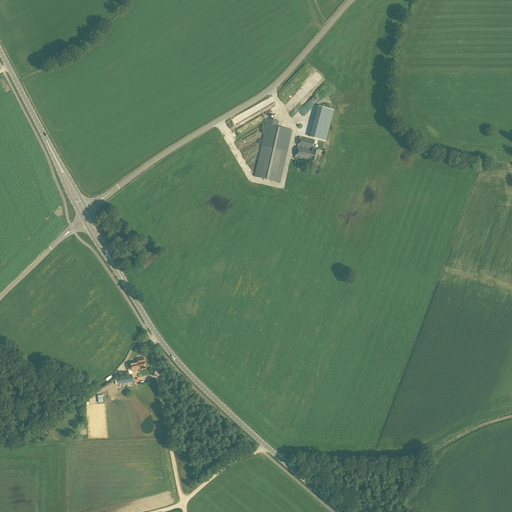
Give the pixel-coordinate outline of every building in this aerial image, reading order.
[(326,142),(334,110),(318,106),(310,137),(326,142)] [(279,182),(292,130),(278,127),(279,121),(268,119),(254,176),(279,182)] [(257,138),(263,134),(260,128),(252,133),(254,136),(256,135),(257,138)] [(313,148),(315,140),(300,137),(295,158),(310,161),(310,162),(316,164),(320,149),(313,148)] [(157,257),(150,251),(138,263),(145,269),(157,257)] [(131,368),(128,368),(129,373),(132,372),(132,371),(146,369),(145,361),(144,361),(144,358),(137,359),(137,362),(130,364),(131,368)] [(115,379),(112,382),(113,386),(133,382),(132,376),(115,379)]
